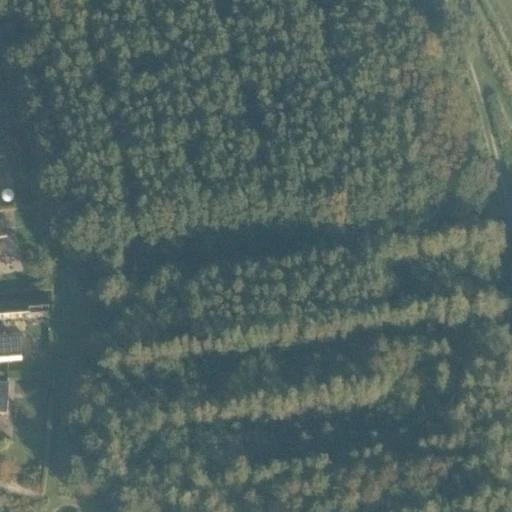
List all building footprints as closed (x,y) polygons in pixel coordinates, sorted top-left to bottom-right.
[(6,205),(8,206),(9,205),(10,205),(12,204),(13,203),(13,202),(14,201),(14,199),(14,198),(13,197),(13,195),(12,194),(11,194),(9,193),(8,193),(6,193),(5,194),(4,194),(3,195),(2,197),(2,198),(1,199),(2,201),(2,202),(3,203),(4,204),(5,205),(6,205)] [(0,241),(8,240),(5,224),(0,224),(0,241)] [(27,297),(27,305),(28,319),(49,317),(47,295),(27,297)] [(0,321),(28,319),(28,320),(28,319),(27,305),(0,306),(0,365),(21,364),(20,342),(0,343),(0,321)] [(0,416),(7,417),(10,387),(0,385),(0,416)]
